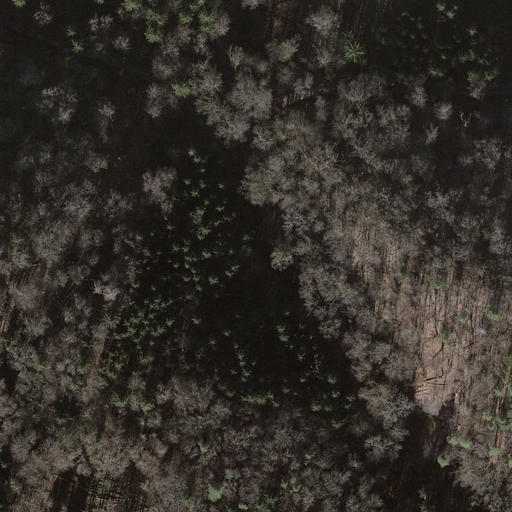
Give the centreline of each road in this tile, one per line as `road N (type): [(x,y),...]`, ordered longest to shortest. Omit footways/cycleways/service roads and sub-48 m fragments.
road 1 (track): [(0,22),(144,72),(209,129),(235,139),(259,129),(279,103),(323,91),(511,94)]
road 2 (track): [(410,511),(372,457),(283,407),(219,400),(161,412)]
